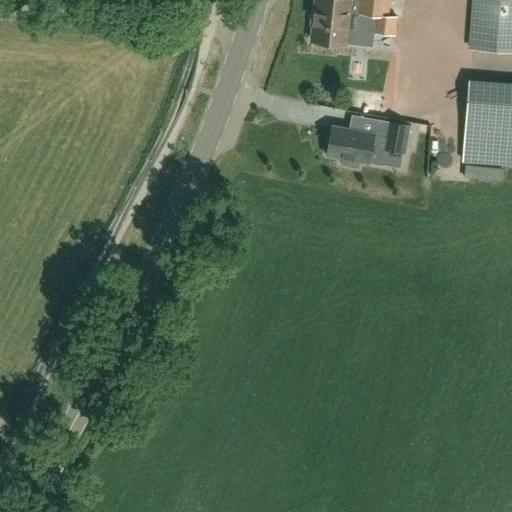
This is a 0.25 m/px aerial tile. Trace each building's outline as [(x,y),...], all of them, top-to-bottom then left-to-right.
[(387,16),(389,0),(358,0),(358,1),(349,0),(316,0),(312,42),(344,45),(348,11),(357,11),(357,14),(374,16),(372,33),(394,36),(396,17),(387,16)] [(511,0),(475,0),(472,50),(511,52),(511,0)] [(511,164),(511,84),(469,81),(463,161),(511,164)] [(386,121),(382,150),(405,154),(410,125),(386,121)] [(368,163),(373,135),(332,127),(326,156),(368,163)]
